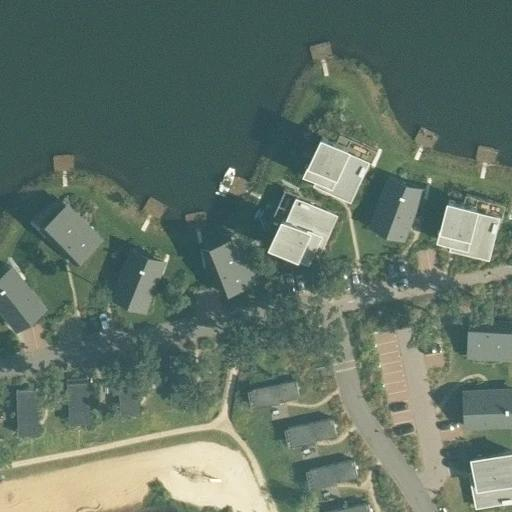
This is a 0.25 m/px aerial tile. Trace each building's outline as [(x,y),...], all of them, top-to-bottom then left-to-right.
[(322,134),(305,171),(331,183),(328,189),(350,199),(368,161),(347,151),(349,146),(322,134)] [(370,215),(367,226),(410,242),(426,198),(408,192),(410,186),(383,176),(369,215),(370,215)] [(283,216),(271,242),(308,259),(320,234),(326,237),(336,214),(298,197),(288,218),(283,216)] [(477,205),(449,198),(439,237),(466,245),(464,251),(488,257),(498,216),(476,211),(477,205)] [(70,214),(50,233),(76,261),(96,242),(94,239),(99,235),(83,219),(79,223),(70,214)] [(236,246),(210,256),(223,292),(249,282),(248,279),(254,276),(246,255),(240,258),(236,246)] [(157,266),(130,255),(114,295),(141,306),(157,266)] [(0,286),(0,303),(18,327),(41,309),(14,275),(0,286)] [(509,321),(471,319),(470,347),(473,347),(473,354),(495,355),(495,348),(507,349),(509,321)] [(67,376),(69,420),(90,419),(88,375),(67,376)] [(295,376),(252,385),(256,403),(299,394),(295,376)] [(39,430),(37,386),(16,387),(17,431),(39,430)] [(120,409),(140,408),(139,386),(119,386),(120,409)] [(508,389),(465,391),(466,420),(510,418),(508,389)] [(285,425),(289,443),(336,432),(332,413),(285,425)] [(474,485),(478,505),(511,498),(511,449),(473,457),(478,484),(474,485)] [(355,459),(307,464),(309,483),(357,478),(355,459)] [(323,509),(323,511),(370,511),(368,500),(323,509)]
